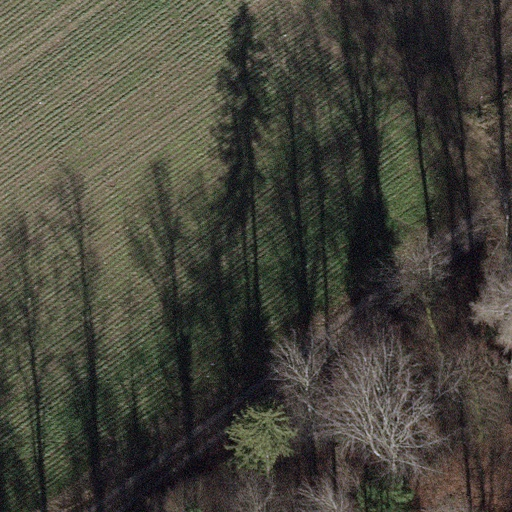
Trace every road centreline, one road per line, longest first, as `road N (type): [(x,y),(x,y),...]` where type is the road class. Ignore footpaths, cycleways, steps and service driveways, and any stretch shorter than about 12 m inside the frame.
road 1 (track): [(511,182),(484,192),(74,511)]
road 2 (track): [(484,192),(316,0)]
